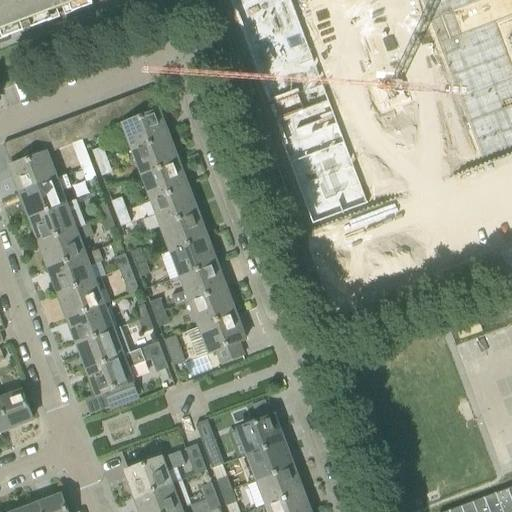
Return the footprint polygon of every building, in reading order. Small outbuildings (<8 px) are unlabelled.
[(0,0),(0,31),(59,9),(55,0),(0,0)] [(55,0),(59,9),(82,0),(55,0)] [(226,0),(311,225),(434,179),(435,182),(444,178),(443,175),(511,148),(511,75),(493,24),(511,17),(504,0),(226,0)] [(146,117),(157,113),(149,90),(138,95),(146,117)] [(134,121),(146,117),(138,95),(126,99),(134,121)] [(123,126),(134,121),(126,99),(115,103),(123,126)] [(112,130),(123,126),(115,103),(104,107),(112,130)] [(101,134),(112,130),(104,107),(93,111),(101,134)] [(89,138),(101,134),(93,111),(81,116),(89,138)] [(133,151),(169,138),(159,112),(157,113),(146,117),(134,121),(123,126),(133,151)] [(81,141),(89,138),(81,116),(70,120),(78,143),(81,141)] [(71,145),(78,143),(70,120),(58,124),(67,147),(71,145)] [(55,151),(67,147),(58,124),(47,129),(55,151)] [(44,155),(45,155),(55,151),(47,129),(36,133),(44,155)] [(33,159),(44,155),(36,133),(25,137),(33,159)] [(11,167),(9,168),(19,194),(54,180),(45,155),(44,155),(33,159),(25,137),(13,141),(22,163),(11,167)] [(143,177),(178,163),(169,138),(133,151),(143,177)] [(11,167),(22,163),(13,141),(2,145),(11,167)] [(91,167),(86,155),(81,141),(78,143),(71,145),(81,171),(91,167)] [(96,165),(106,161),(102,149),(92,153),(96,165)] [(101,177),(111,174),(106,161),(96,165),(101,177)] [(152,202),(188,189),(178,163),(143,177),(152,202)] [(85,183),(96,179),(91,167),(81,171),(85,183)] [(59,192),(66,189),(62,177),(54,180),(19,194),(28,219),(64,206),(59,192)] [(161,226),(197,213),(188,189),(152,202),(157,215),(142,221),(146,232),(161,226)] [(116,216),(126,212),(121,199),(111,203),(116,216)] [(38,245),(85,227),(75,202),(64,206),(28,219),(38,245)] [(100,222),(110,218),(105,205),(95,209),(100,222)] [(120,228),(130,224),(126,212),(116,216),(120,228)] [(171,252),(207,238),(197,213),(161,226),(171,252)] [(105,234),(115,230),(110,218),(100,222),(105,234)] [(78,243),(89,239),(85,227),(38,245),(47,270),(83,256),(78,243)] [(180,277),(216,263),(207,238),(171,252),(180,277)] [(134,265),(144,262),(140,250),(130,254),(134,265)] [(87,267),(98,263),(94,252),(83,256),(47,270),(57,295),(92,281),(87,267)] [(119,271),(129,267),(124,256),(114,259),(119,271)] [(139,278),(149,274),(144,262),(134,265),(139,278)] [(175,308),(190,303),(226,289),(216,263),(180,277),(186,292),(171,297),(175,308)] [(128,296),(139,292),(129,267),(119,271),(128,296)] [(97,292),(100,291),(96,280),(92,281),(57,295),(66,320),(102,306),(97,292)] [(199,327),(235,313),(226,289),(190,303),(199,327)] [(154,316),(164,313),(159,300),(149,304),(154,316)] [(76,346),(112,332),(102,306),(66,320),(76,346)] [(138,322),(148,319),(143,306),(133,310),(138,322)] [(158,329),(169,325),(164,313),(154,316),(158,329)] [(199,327),(186,332),(196,359),(210,354),(215,351),(220,365),(243,356),(238,343),(245,340),(235,313),(199,327)] [(143,335),(153,331),(148,319),(138,322),(143,335)] [(85,371),(121,357),(112,332),(76,346),(85,371)] [(173,366),(183,363),(173,338),(163,342),(173,366)] [(148,348),(152,360),(157,372),(167,369),(158,344),(148,348)] [(126,370),(145,363),(140,350),(121,357),(85,371),(95,396),(104,393),(110,408),(136,398),(126,370)] [(0,405),(9,430),(32,421),(21,392),(0,400),(0,405)] [(0,432),(9,430),(0,405),(0,432)] [(248,457),(284,444),(274,417),(238,430),(248,457)] [(212,471),(224,466),(213,440),(201,444),(212,471)] [(258,482),(293,468),(284,444),(248,457),(258,482)] [(195,477),(206,472),(195,446),(184,450),(195,477)] [(185,467),(184,466),(179,452),(124,473),(134,499),(172,485),(168,473),(185,467)] [(267,507),(303,494),(293,468),(258,482),(267,507)] [(221,496),(231,492),(226,479),(216,483),(221,496)] [(172,485),(134,499),(138,511),(177,511),(182,510),(190,507),(181,482),(172,485)] [(205,502),(216,498),(211,485),(200,489),(205,502)] [(511,511),(511,487),(475,502),(447,511),(511,511)] [(226,508),(236,504),(231,492),(221,496),(226,508)] [(269,511),(309,511),(303,494),(267,507),(269,511)] [(40,511),(66,511),(60,496),(38,505),(40,511)] [(209,511),(215,511),(220,510),(216,498),(205,502),(209,511)]
